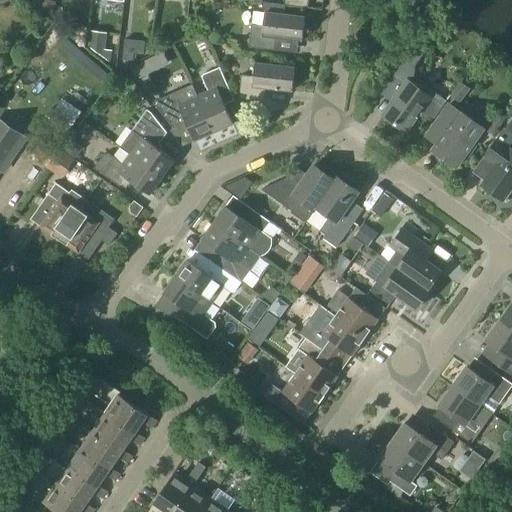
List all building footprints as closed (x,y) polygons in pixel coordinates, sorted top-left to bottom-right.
[(307,9),(308,0),(284,0),(283,6),(307,9)] [(283,15),(284,6),(267,4),(266,14),(264,13),(263,27),(251,25),(248,48),(273,51),(274,39),(301,42),(304,18),(283,15)] [(110,64),(111,62),(112,51),(104,50),(107,34),(90,31),(88,48),(110,64)] [(434,119),(446,101),(427,87),(414,86),(412,85),(414,67),(423,53),(414,46),(380,95),(392,103),(382,117),(404,133),(414,119),(434,119)] [(138,79),(149,73),(143,62),(132,67),(138,79)] [(291,92),(294,68),(254,64),(253,77),(241,76),(238,99),(263,102),(264,89),(291,92)] [(196,97),(213,133),(232,125),(224,105),(234,101),(219,68),(202,75),(201,79),(207,92),(197,97),(196,97)] [(450,96),(460,103),(470,89),(460,82),(450,96)] [(196,97),(197,97),(192,85),(162,98),(162,99),(152,103),(173,129),(185,123),(194,142),(213,133),(196,97)] [(80,128),(89,113),(68,101),(59,115),(80,128)] [(468,159),(479,143),(474,140),(482,128),(460,113),(446,103),(423,137),(436,146),(432,153),(454,168),(463,155),(468,159)] [(161,178),(173,161),(159,150),(161,147),(159,144),(166,134),(149,113),(146,110),(119,148),(129,155),(128,156),(161,178)] [(511,150),(508,148),(511,141),(511,117),(504,129),(503,129),(477,165),(488,173),(479,186),(503,202),(511,189),(511,150)] [(9,161),(24,139),(0,122),(0,168),(6,160),(9,161)] [(48,171),(61,152),(58,150),(61,145),(39,130),(24,153),(46,168),(46,169),(48,171)] [(82,149),(71,142),(64,153),(76,160),(82,149)] [(61,180),(74,161),(61,152),(48,171),(61,180)] [(161,178),(128,156),(122,165),(107,154),(103,155),(93,169),(124,191),(131,182),(149,195),(161,178)] [(315,208),(337,178),(336,177),(333,180),(334,173),(323,166),(318,169),(313,165),(297,188),(285,179),(260,190),(292,212),(299,202),(313,212),(315,209),(315,208)] [(315,208),(315,209),(328,217),(318,231),(325,236),(323,239),(336,249),(363,210),(351,202),(358,192),(354,189),(355,183),(344,175),(338,179),(337,178),(315,208)] [(240,200),(251,183),(245,178),(224,187),(240,200)] [(59,240),(86,200),(71,190),(69,193),(55,183),(42,202),(52,209),(40,227),(59,240)] [(371,212),(380,219),(393,200),(384,194),(371,212)] [(86,200),(59,240),(77,253),(90,235),(100,243),(101,241),(109,246),(117,234),(108,229),(114,220),(86,200)] [(213,223),(260,256),(264,255),(267,253),(270,249),(271,245),(271,239),(262,232),(269,223),(253,211),(245,222),(225,207),(213,223)] [(259,256),(260,256),(213,223),(201,240),(222,255),(215,265),(230,277),(240,284),(249,272),(259,256)] [(376,233),(364,224),(354,238),(362,244),(367,247),(376,233)] [(428,290),(440,272),(424,261),(431,252),(401,230),(389,247),(404,257),(396,268),(428,290)] [(352,251),(358,250),(362,244),(354,238),(353,238),(347,247),(352,251)] [(312,287),(325,269),(309,258),(296,275),(312,287)] [(230,277),(215,265),(207,276),(186,261),(175,276),(212,302),(223,287),(231,293),(234,293),(240,284),(230,277)] [(389,305),(395,295),(416,310),(429,292),(427,291),(428,290),(396,268),(389,263),(376,281),(369,291),(389,305)] [(290,279),(285,275),(280,281),(285,285),(290,279)] [(203,315),(212,302),(175,276),(163,293),(155,304),(206,340),(215,328),(214,323),(203,315)] [(335,317),(365,338),(377,320),(363,309),(370,299),(355,288),(349,297),(337,289),(326,305),(338,314),(335,317)] [(278,295),(271,289),(261,296),(271,303),(278,295)] [(279,320),(289,306),(277,297),(267,311),(276,318),(279,320)] [(249,310),(261,318),(269,307),(257,299),(249,310)] [(511,302),(498,322),(511,332),(511,302)] [(365,338),(335,317),(323,308),(315,320),(316,325),(325,332),(322,335),(313,329),(305,339),(338,362),(345,352),(351,357),(365,338)] [(267,331),(276,318),(267,311),(258,324),(267,331)] [(511,332),(498,322),(484,341),(503,355),(497,365),(511,375),(511,332)] [(331,372),(338,362),(305,339),(297,350),(307,357),(295,374),(324,395),(337,377),(331,372)] [(452,387),(478,406),(486,395),(498,405),(511,385),(492,371),(485,381),(466,367),(452,387)] [(311,414),(324,395),(295,374),(282,392),(272,386),(264,397),(289,415),(296,404),(311,414)] [(81,381),(79,379),(72,389),(75,390),(83,396),(90,386),(81,381)] [(472,415),(478,406),(452,387),(438,407),(457,420),(451,430),(471,444),(485,425),(472,415)] [(134,434),(135,433),(142,423),(152,429),(157,422),(147,415),(147,416),(119,396),(106,415),(134,434)] [(135,433),(134,434),(106,415),(94,433),(122,452),(123,451),(123,450),(130,440),(140,447),(145,440),(135,433)] [(392,442),(423,464),(431,454),(441,461),(454,443),(427,424),(420,434),(405,423),(392,442)] [(123,451),(122,452),(94,433),(82,451),(110,470),(111,468),(118,458),(127,465),(132,457),(123,451)] [(410,482),(423,464),(392,442),(378,460),(388,467),(381,477),(409,497),(417,487),(410,482)] [(111,468),(110,470),(82,451),(70,467),(98,486),(105,476),(115,483),(120,475),(111,468)] [(229,457),(220,476),(229,481),(238,462),(229,457)] [(174,511),(192,486),(205,467),(198,462),(185,481),(173,473),(153,502),(166,511),(165,511),(174,511)] [(108,493),(98,486),(70,467),(58,485),(86,504),(93,494),(103,500),(108,493)] [(86,504),(58,485),(45,504),(56,511),(80,511),(81,511),(94,511),(95,510),(86,504)] [(200,511),(210,498),(192,486),(174,511),(200,511)] [(226,511),(227,510),(210,498),(200,511),(226,511)]
